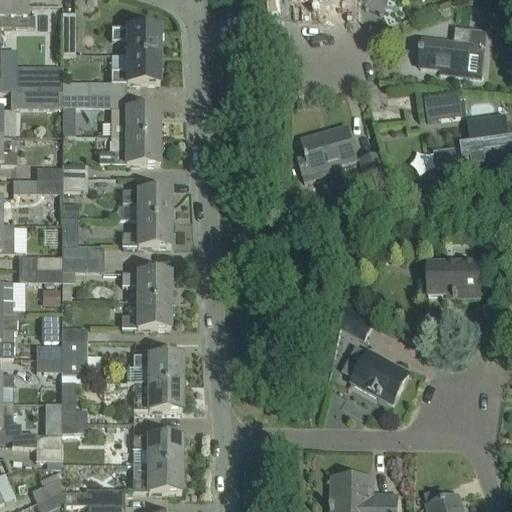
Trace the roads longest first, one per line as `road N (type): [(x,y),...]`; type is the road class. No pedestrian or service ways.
road 1 (residential): [(224,443),(196,32)]
road 2 (residential): [(463,444),(224,443)]
road 3 (residential): [(328,44),(196,32)]
